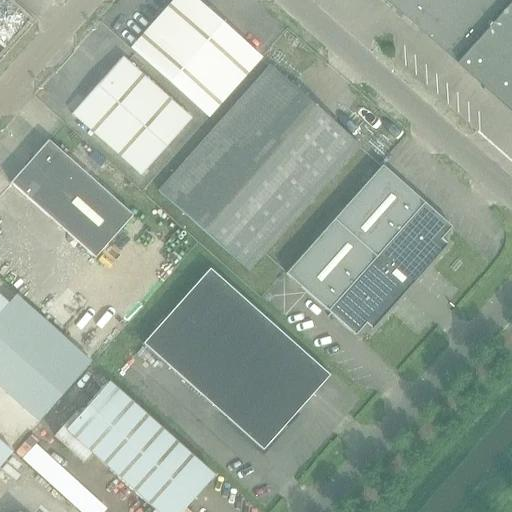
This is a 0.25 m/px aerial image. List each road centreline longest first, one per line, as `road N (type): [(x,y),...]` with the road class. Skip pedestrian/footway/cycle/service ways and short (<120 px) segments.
road 1 (unclassified): [(511,192),(292,0)]
road 2 (unclassified): [(319,511),(511,293)]
road 3 (unclassified): [(0,97),(85,0)]
